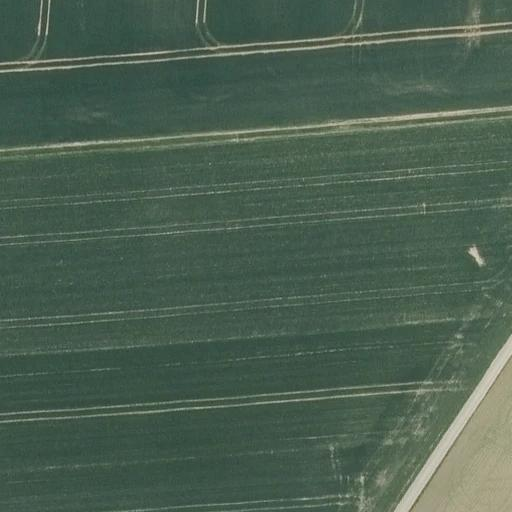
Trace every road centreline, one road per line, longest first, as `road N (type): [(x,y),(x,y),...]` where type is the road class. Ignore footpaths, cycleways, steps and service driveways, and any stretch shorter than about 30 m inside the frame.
road 1 (track): [(0,170),(511,133)]
road 2 (track): [(422,511),(511,352)]
